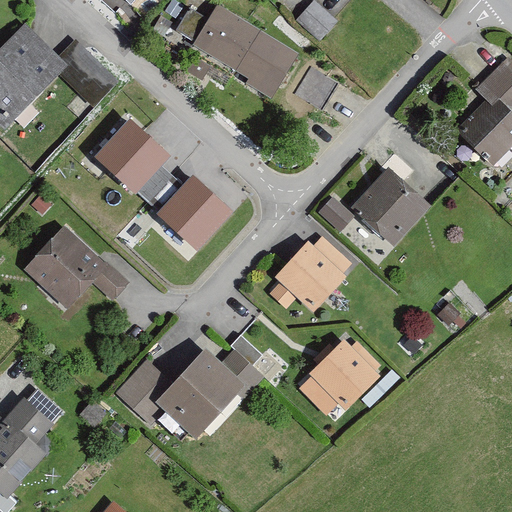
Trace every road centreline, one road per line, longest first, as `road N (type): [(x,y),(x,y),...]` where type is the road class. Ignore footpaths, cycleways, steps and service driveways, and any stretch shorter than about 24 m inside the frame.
road 1 (residential): [(67,0),(292,202)]
road 2 (residential): [(486,1),(292,202)]
road 3 (residential): [(292,202),(197,311),(165,310),(143,297)]
